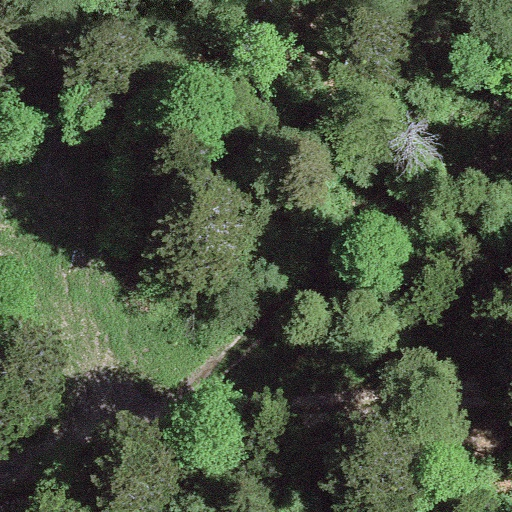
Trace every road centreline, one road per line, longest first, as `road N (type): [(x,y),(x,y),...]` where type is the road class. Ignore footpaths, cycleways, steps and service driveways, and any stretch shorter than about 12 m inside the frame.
road 1 (track): [(511,395),(397,405),(221,404),(0,460)]
road 2 (track): [(176,511),(221,404),(267,332),(511,132)]
